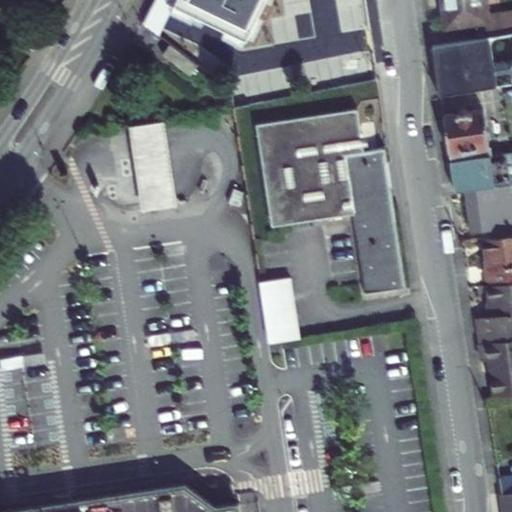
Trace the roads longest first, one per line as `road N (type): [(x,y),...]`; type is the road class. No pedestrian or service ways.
road 1 (residential): [(394,0),(474,511)]
road 2 (primary): [(0,188),(122,0)]
road 3 (primary): [(90,0),(0,142)]
